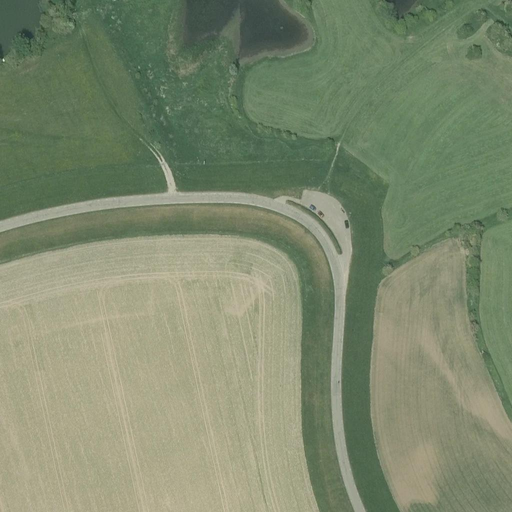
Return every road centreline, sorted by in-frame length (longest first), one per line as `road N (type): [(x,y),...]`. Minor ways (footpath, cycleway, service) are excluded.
road 1 (unclassified): [(361,511),(336,400),(338,278),(312,226),(254,201),(181,199),(94,206),(0,228)]
road 2 (track): [(86,0),(181,199)]
